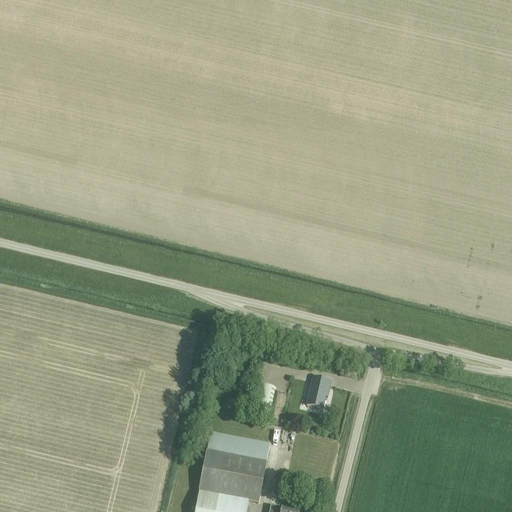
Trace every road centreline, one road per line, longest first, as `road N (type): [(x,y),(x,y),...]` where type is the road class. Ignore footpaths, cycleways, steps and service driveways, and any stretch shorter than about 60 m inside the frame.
road 1 (unclassified): [(198,290),(511,367)]
road 2 (unclassified): [(0,242),(198,290)]
road 3 (track): [(198,290),(136,296),(0,263)]
road 4 (unclassified): [(376,352),(198,290)]
road 5 (unclassified): [(335,511),(376,352)]
road 6 (unclassified): [(511,371),(376,352)]
